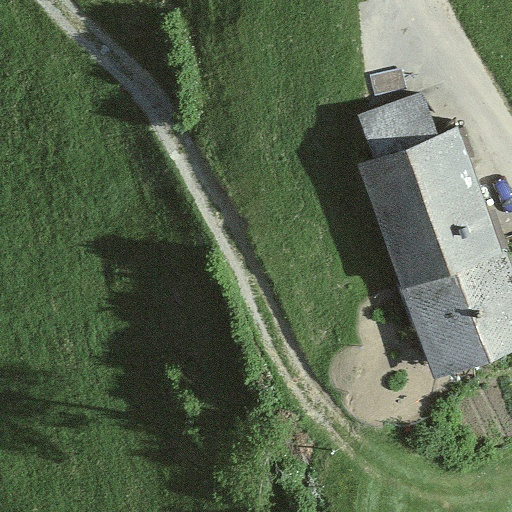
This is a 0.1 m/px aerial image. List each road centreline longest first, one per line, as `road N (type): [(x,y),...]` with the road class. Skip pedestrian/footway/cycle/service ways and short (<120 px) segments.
road 1 (track): [(41,0),(230,211),(307,387),(403,494),(511,500)]
road 2 (unclassified): [(511,157),(403,0)]
